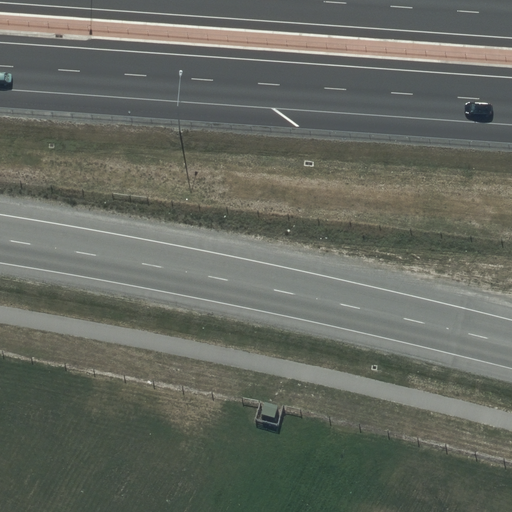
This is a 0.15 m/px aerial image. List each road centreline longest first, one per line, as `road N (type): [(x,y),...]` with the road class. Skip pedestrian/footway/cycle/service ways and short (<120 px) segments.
road 1 (secondary): [(511,346),(0,244)]
road 2 (motorway): [(511,100),(0,65)]
road 3 (motorway): [(312,0),(511,14)]
